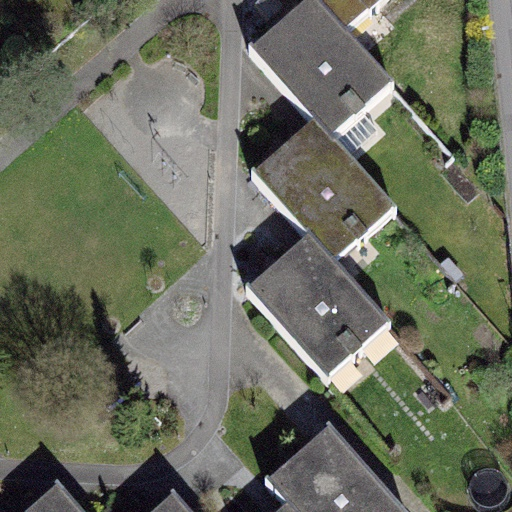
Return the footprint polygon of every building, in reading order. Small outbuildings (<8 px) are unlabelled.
[(401,0),(308,0),(351,49),(401,0)] [(306,11),(255,64),(340,151),(394,98),(306,11)] [(392,222),(309,140),(257,190),(334,272),(392,222)] [(311,256),(247,308),(325,395),(390,341),(311,256)] [(387,511),(328,446),(273,501),(282,511),(387,511)]
